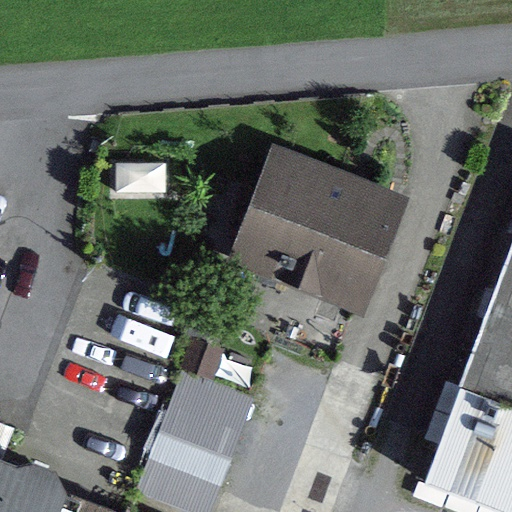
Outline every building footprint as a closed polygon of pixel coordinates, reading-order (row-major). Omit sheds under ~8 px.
[(256,193),(386,241),(403,196),(274,146),(256,193)] [(386,241),(256,193),(235,245),(364,295),(386,241)] [(511,265),(506,263),(485,319),(511,328),(511,265)] [(511,328),(485,319),(465,375),(511,392),(511,328)] [(252,395),(180,369),(138,485),(210,511),(252,395)] [(511,392),(465,375),(429,470),(511,500),(511,392)] [(0,511),(53,511),(60,493),(70,473),(55,451),(32,442),(19,447),(4,441),(11,422),(0,418),(0,511)] [(110,511),(60,493),(53,511),(110,511)]
